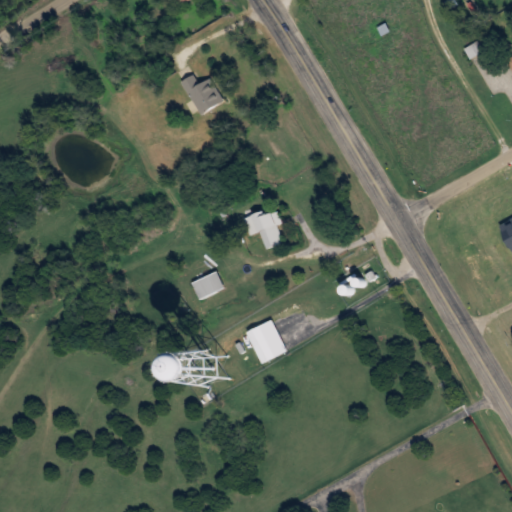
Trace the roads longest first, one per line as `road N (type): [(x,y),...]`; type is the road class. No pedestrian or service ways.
road 1 (tertiary): [(511,408),(264,0)]
road 2 (residential): [(397,217),(511,149)]
